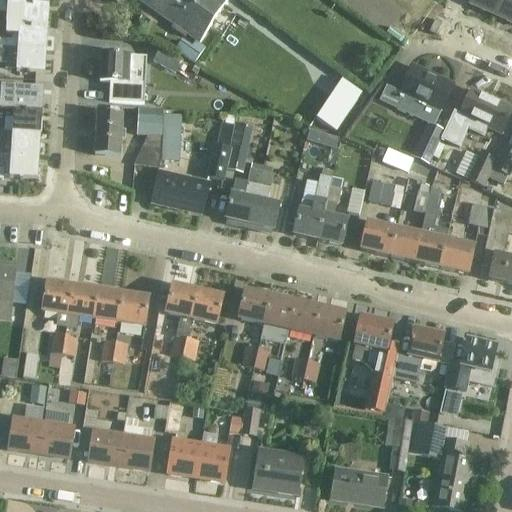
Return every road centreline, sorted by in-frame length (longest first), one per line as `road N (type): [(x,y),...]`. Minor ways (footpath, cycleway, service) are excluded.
road 1 (residential): [(511,328),(60,215)]
road 2 (residential): [(60,215),(75,0)]
road 3 (residential): [(198,511),(0,481)]
